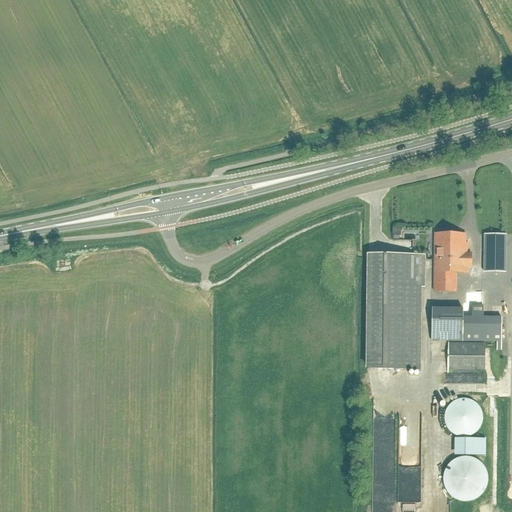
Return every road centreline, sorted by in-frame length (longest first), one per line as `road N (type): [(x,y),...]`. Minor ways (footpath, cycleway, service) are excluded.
road 1 (unclassified): [(164,213),(175,254),(207,261),(312,205),(511,153)]
road 2 (unclassified): [(287,154),(511,82)]
road 3 (primary): [(324,170),(511,119)]
road 4 (primary): [(164,213),(324,170)]
road 5 (primary): [(324,170),(162,199)]
